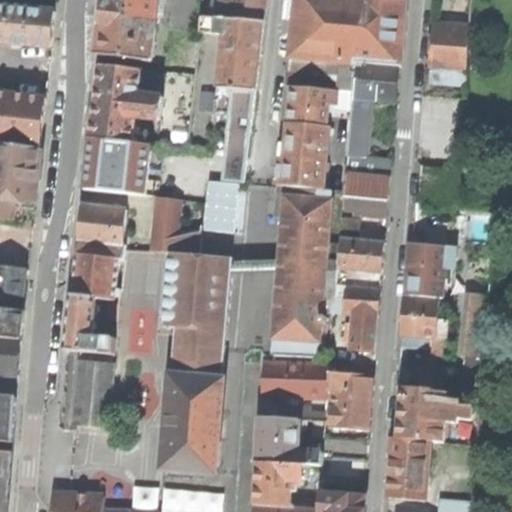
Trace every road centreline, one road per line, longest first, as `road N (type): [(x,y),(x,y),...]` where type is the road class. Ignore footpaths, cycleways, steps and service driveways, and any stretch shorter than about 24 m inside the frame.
road 1 (residential): [(76,0),(70,142),(43,296),(25,511)]
road 2 (residential): [(372,511),(416,0)]
road 3 (residential): [(279,0),(258,185)]
road 4 (residential): [(245,511),(255,360)]
